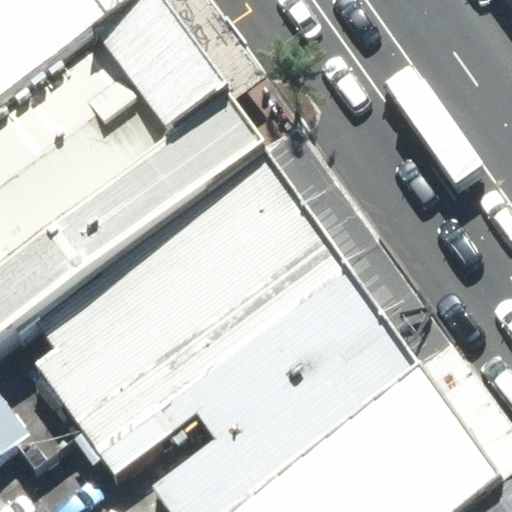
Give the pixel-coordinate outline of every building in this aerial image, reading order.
[(0,0),(0,122),(156,0),(0,0)] [(0,293),(236,124),(162,22),(0,137),(0,293)] [(0,370),(26,352),(273,175),(236,124),(0,293),(0,370)] [(258,511),(428,390),(273,175),(26,352),(142,511),(258,511)] [(258,511),(479,511),(504,494),(428,390),(258,511)] [(511,511),(511,488),(504,494),(479,511),(511,511)]
